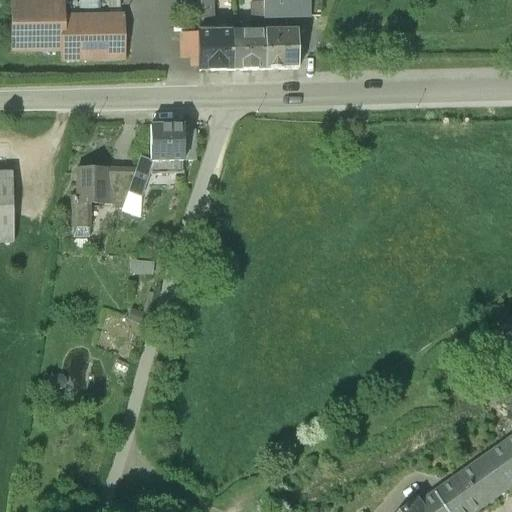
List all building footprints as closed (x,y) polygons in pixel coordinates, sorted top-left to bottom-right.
[(14,0),(15,47),(65,47),(65,12),(65,0),(14,0)] [(216,0),(206,0),(201,0),(201,19),(216,20),(216,0)] [(306,0),(266,0),(267,16),(307,15),(306,0)] [(320,0),(306,0),(307,15),(321,15),(320,0)] [(127,60),(127,11),(65,12),(65,47),(65,60),(127,60)] [(234,31),(201,31),(201,33),(201,60),(201,70),(234,70),(234,31)] [(267,31),(234,31),(234,70),(267,70),(267,31)] [(299,31),(267,31),(267,70),(299,70),(299,31)] [(182,61),(201,60),(201,33),(182,33),(182,61)] [(150,127),(150,162),(181,162),(181,131),(182,126),(150,127)] [(194,131),(181,131),(181,162),(193,162),(194,131)] [(139,158),(133,175),(127,194),(139,198),(146,174),(150,162),(139,158)] [(181,162),(150,162),(146,174),(181,174),(181,162)] [(110,208),(122,208),(127,194),(133,175),(107,175),(107,171),(75,171),(76,197),(72,197),(72,229),(72,239),(89,239),(89,229),(89,204),(110,204),(110,208)] [(11,173),(0,173),(0,244),(13,244),(11,173)] [(151,266),(133,264),(132,274),(150,275),(151,266)] [(129,312),(126,321),(141,328),(145,318),(129,312)] [(127,366),(116,362),(113,369),(125,373),(127,366)] [(60,376),(55,376),(51,380),(51,387),(55,390),(61,390),(65,385),(64,379),(60,376)] [(511,511),(511,410),(510,412),(511,414),(511,441),(421,506),(419,503),(408,511),(511,511)]
